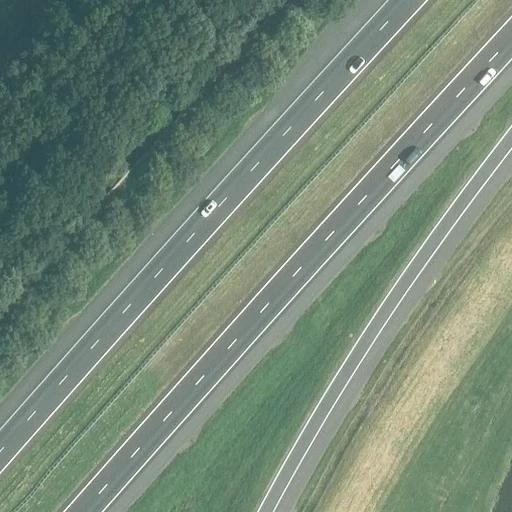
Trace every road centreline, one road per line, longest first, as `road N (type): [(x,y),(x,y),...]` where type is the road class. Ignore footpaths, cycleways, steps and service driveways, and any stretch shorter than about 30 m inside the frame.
road 1 (motorway): [(81,511),(185,388),(511,40)]
road 2 (motorway): [(412,0),(0,453)]
road 3 (motorway): [(267,511),(369,333),(511,137)]
